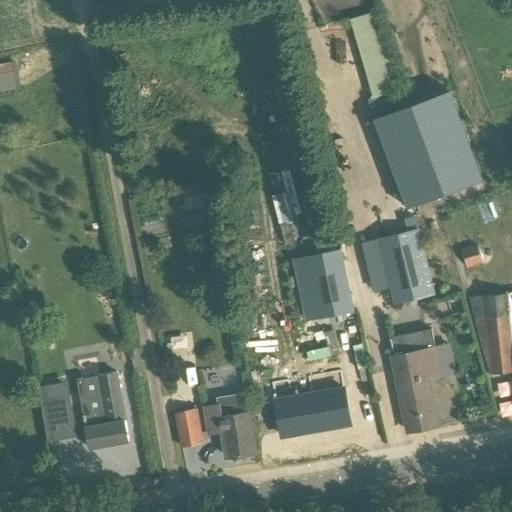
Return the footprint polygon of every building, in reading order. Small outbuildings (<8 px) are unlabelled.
[(372,97),(400,88),(375,10),(324,27),(336,62),(342,60),(346,72),(362,67),(372,97)] [(0,61),(0,89),(22,85),(16,58),(0,61)] [(451,91),(375,118),(408,207),(484,180),(451,91)] [(291,170),(282,172),(294,215),(303,213),(291,170)] [(420,228),(378,239),(394,304),(436,294),(420,228)] [(478,246),(463,251),(469,267),(484,262),(478,246)] [(322,294),(327,315),(353,309),(341,251),(297,260),(305,297),(322,294)] [(511,292),(470,298),(492,374),(511,371),(511,292)] [(328,346),(309,349),(311,358),(338,353),(334,327),(325,329),(328,346)] [(436,347),(395,356),(410,432),(437,427),(428,379),(442,376),(436,347)] [(90,448),(129,441),(117,373),(100,376),(79,380),(84,416),(90,448)] [(277,399),(284,434),(353,421),(347,387),(277,399)] [(80,435),(73,396),(45,401),(52,440),(80,435)] [(221,405),(205,408),(210,434),(224,431),(228,458),(256,453),(250,413),(223,417),(221,405)] [(196,410),(176,413),(182,447),(202,443),(196,410)]
